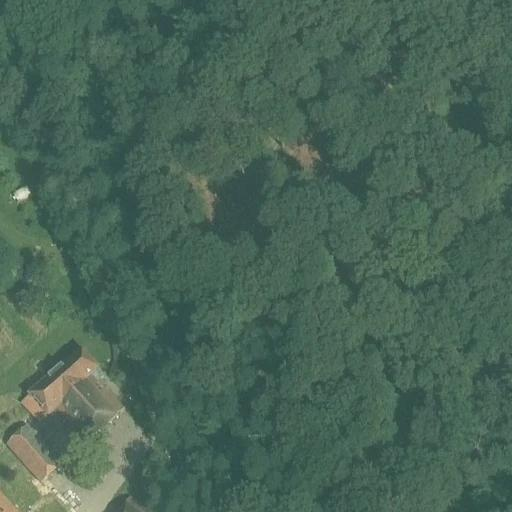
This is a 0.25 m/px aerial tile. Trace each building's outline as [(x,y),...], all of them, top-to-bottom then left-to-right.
[(51,176),(33,185),(44,207),(62,198),(51,176)] [(0,300),(11,307),(18,292),(0,282),(0,300)] [(7,447),(40,485),(62,466),(43,444),(66,425),(84,446),(124,411),(98,382),(104,377),(81,352),(30,396),(50,418),(33,432),(29,427),(7,447)] [(0,511),(17,511),(0,492),(0,511)] [(149,511),(130,497),(119,511),(149,511)]
